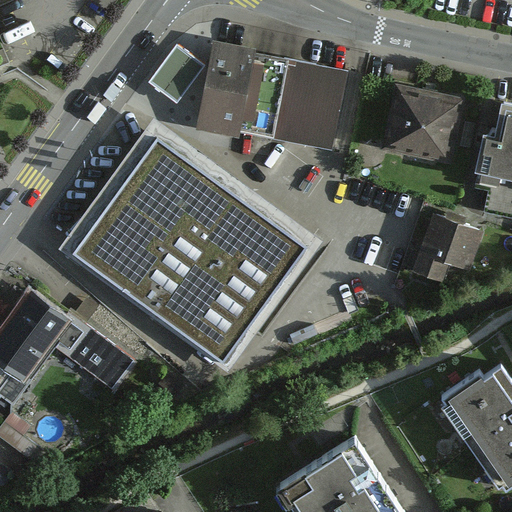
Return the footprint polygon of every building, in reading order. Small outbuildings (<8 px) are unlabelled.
[(209,63),(182,44),(155,82),(182,101),(209,63)] [(351,71),(223,47),(208,124),(337,148),(351,71)] [(462,101),(404,88),(392,143),(451,155),(462,101)] [(511,104),(505,135),(490,132),(483,171),(511,176),(511,104)] [(324,232),(155,109),(59,241),(229,364),(324,232)] [(488,231),(441,214),(420,270),(449,281),(455,262),(475,269),(488,231)] [(138,357),(35,289),(0,341),(0,358),(18,370),(3,394),(18,403),(58,344),(119,385),(138,357)] [(511,391),(496,370),(448,407),(508,485),(511,482),(511,391)] [(364,436),(288,484),(305,511),(405,511),(410,510),(364,436)]
